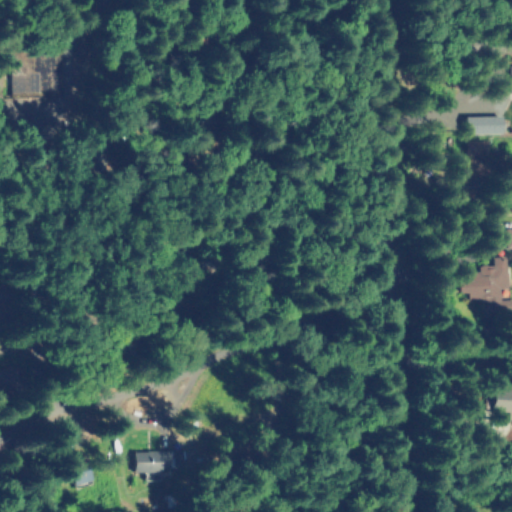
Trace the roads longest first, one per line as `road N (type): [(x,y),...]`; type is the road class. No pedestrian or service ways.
road 1 (tertiary): [(407,511),(386,274),(382,0)]
road 2 (residential): [(0,433),(41,405),(386,274)]
